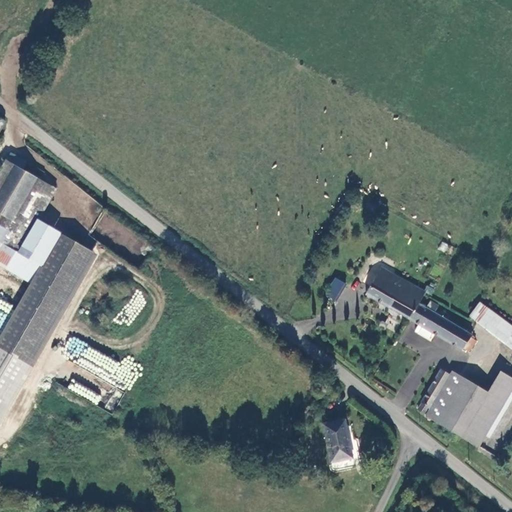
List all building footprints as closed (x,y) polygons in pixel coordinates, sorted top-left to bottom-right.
[(11,228),(21,211),(39,181),(45,171),(10,150),(0,166),(0,223),(1,222),(11,228)] [(39,181),(21,211),(37,221),(55,190),(39,181)] [(37,221),(21,211),(11,228),(1,222),(0,223),(0,264),(30,282),(59,234),(37,221)] [(59,234),(30,282),(0,331),(0,350),(23,363),(89,252),(59,234)] [(367,296),(410,321),(418,303),(425,291),(383,269),(367,296)] [(347,287),(336,280),(327,296),(338,303),(347,287)] [(429,300),(425,307),(433,312),(437,305),(429,300)] [(511,324),(480,301),(470,315),(511,345),(511,324)] [(474,334),(448,320),(443,317),(433,312),(425,307),(418,303),(410,321),(464,350),(466,348),(469,349),(474,341),(471,340),(474,334)] [(430,409),(450,375),(442,370),(422,405),(423,406),(420,412),(425,415),(429,409),(430,409)] [(425,415),(452,432),(479,390),(452,372),(450,375),(430,409),(429,409),(425,415)] [(489,396),(479,390),(452,432),(479,448),(511,395),(511,380),(502,374),(489,396)] [(72,379),(67,387),(97,404),(101,396),(72,379)] [(348,460),(341,423),(320,427),(327,464),(348,460)]
